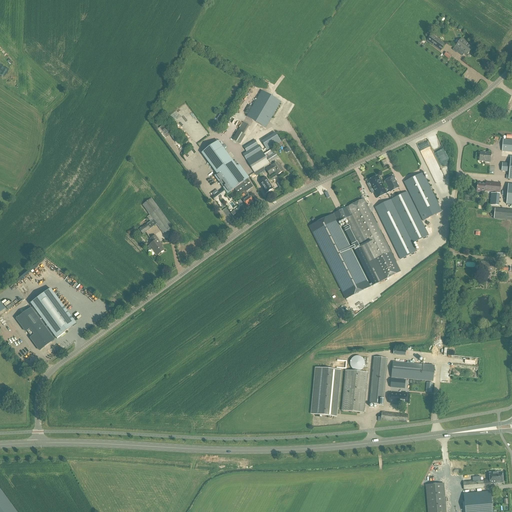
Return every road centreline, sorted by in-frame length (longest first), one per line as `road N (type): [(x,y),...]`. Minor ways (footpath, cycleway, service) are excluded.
road 1 (unclassified): [(38,444),(35,397),(72,353),(294,195),(443,121)]
road 2 (primary): [(38,444),(299,449),(511,427)]
road 3 (unclassified): [(451,263),(459,147),(443,121)]
